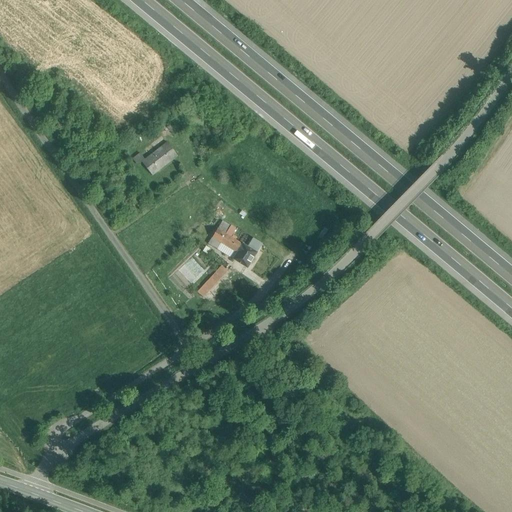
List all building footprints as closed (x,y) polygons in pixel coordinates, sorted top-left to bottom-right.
[(145,160),(142,162),(152,176),(178,156),(167,142),(145,160)] [(140,153),(133,159),(138,165),(142,162),(145,160),(140,153)] [(217,229),(208,244),(217,249),(221,243),(220,242),(225,234),(217,229)] [(242,244),(225,234),(220,242),(221,243),(237,253),(242,244)] [(248,247),(242,244),(237,253),(233,259),(247,268),(262,244),(253,239),(248,247)] [(222,266),(198,293),(204,298),(228,271),(222,266)]
